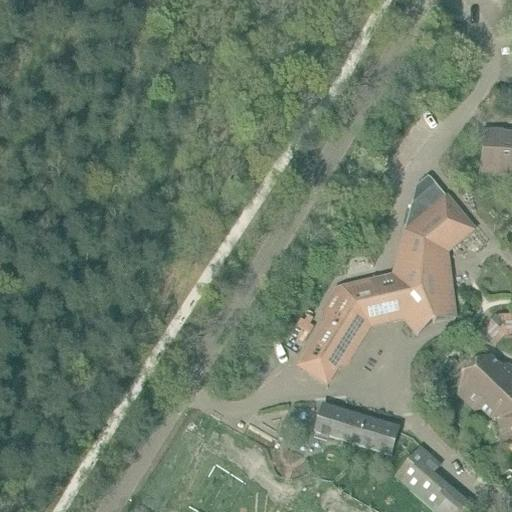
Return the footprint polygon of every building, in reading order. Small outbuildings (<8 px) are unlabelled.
[(449,31),(443,40),(450,49),(461,45),(460,34),(449,31)] [(482,155),(479,177),(498,180),(503,176),(511,176),(511,139),(505,139),(501,134),(482,135),(482,155)] [(332,319),(298,368),(323,384),(359,328),(399,318),(417,339),(432,326),(435,325),(455,322),(447,256),(475,233),(446,199),(404,233),(392,278),(335,292),(322,312),(332,319)] [(511,316),(495,318),(479,334),(495,349),(504,339),(511,338),(511,316)] [(466,378),(460,398),(474,412),(481,412),(490,420),(499,423),(504,446),(511,448),(511,384),(490,363),(476,368),(466,378)] [(315,434),(390,457),(398,432),(352,418),(331,411),(324,421),(315,434)] [(419,450),(393,480),(430,511),(470,511),(424,469),(431,461),(419,450)]
